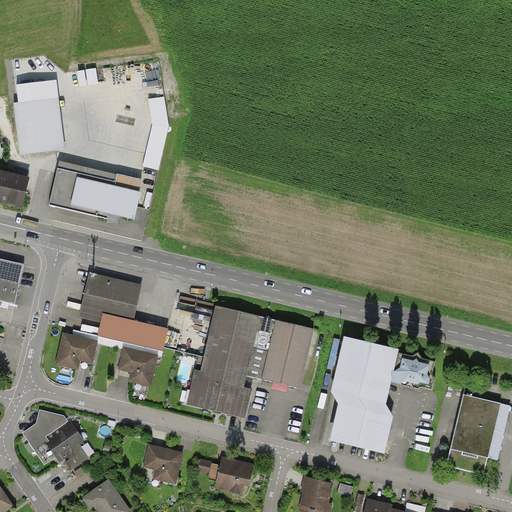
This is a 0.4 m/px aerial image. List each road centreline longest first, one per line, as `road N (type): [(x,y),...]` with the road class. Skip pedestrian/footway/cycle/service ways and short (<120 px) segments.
road 1 (primary): [(61,238),(511,345)]
road 2 (residential): [(29,385),(284,453)]
road 3 (residential): [(284,453),(511,504)]
road 4 (residential): [(61,238),(29,385)]
